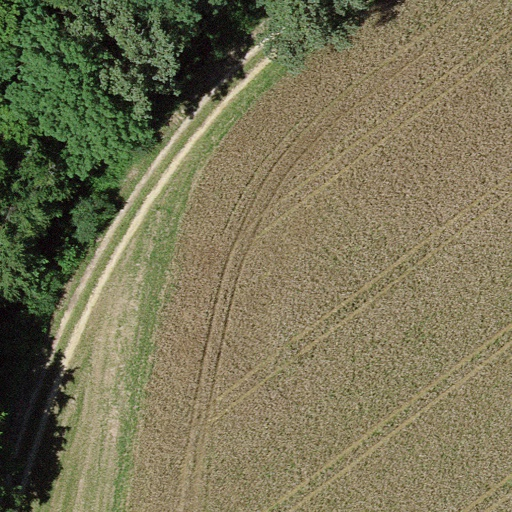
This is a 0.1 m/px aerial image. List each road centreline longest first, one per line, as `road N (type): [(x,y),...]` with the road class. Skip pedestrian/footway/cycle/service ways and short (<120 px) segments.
road 1 (track): [(4,511),(47,354),(139,179),(237,72),(332,0)]
road 2 (track): [(33,0),(0,172)]
